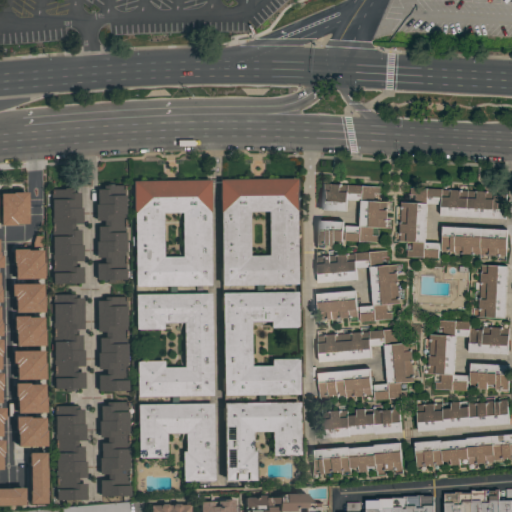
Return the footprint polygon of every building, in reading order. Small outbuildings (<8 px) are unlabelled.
[(295,179),(295,285),(261,285),(261,289),(255,289),(255,285),(220,285),(220,213),(218,213),(218,179),(295,179)] [(175,286),(175,291),(168,291),(168,286),(134,286),(133,246),(131,246),(131,237),(133,237),(133,214),(132,214),(132,181),(208,180),(210,286),(175,286)] [(113,280),(113,283),(106,283),(106,280),(94,280),(94,264),(101,264),(101,258),(94,258),(94,242),(96,242),(96,227),(100,227),(100,221),(93,221),(93,204),(95,204),(95,189),(101,189),(101,186),(104,186),(104,185),(111,184),(111,186),(124,185),(124,227),(128,227),(128,240),(124,240),(125,280),(113,280)] [(320,210),(321,184),(379,187),(379,194),(374,193),(373,202),(386,202),(385,228),(377,228),(376,243),(344,241),(345,226),(359,227),(360,201),(346,200),(346,212),(320,210)] [(51,240),(47,240),(47,233),(51,233),(50,190),(62,190),(62,188),(68,188),(68,189),(76,189),(76,193),(78,193),(78,208),(80,208),(81,224),(72,224),(72,230),(79,230),(79,245),(81,245),(81,261),(73,262),(73,267),(81,267),(81,284),(51,284),(51,240)] [(440,216),(441,205),(427,204),(425,242),(439,243),(438,259),(406,257),(406,250),(411,251),(412,242),(398,241),(401,202),(409,203),(410,188),(506,194),(505,220),(440,216)] [(25,224),(13,224),(13,225),(0,225),(0,193),(10,193),(10,192),(24,192),(25,224)] [(343,222),(341,246),(333,245),(333,247),(328,247),(328,245),(324,245),(324,248),(315,248),(317,221),(343,222)] [(507,230),(505,256),(454,253),(454,252),(441,251),(442,226),(507,230)] [(39,250),(39,263),(41,263),(41,279),(12,279),(12,266),(11,266),(11,262),(10,262),(10,249),(24,249),(24,250),(39,250)] [(318,283),(316,257),(354,254),(354,253),(369,252),(369,253),(386,251),(387,258),(381,258),(382,266),(395,265),(398,305),(386,306),(386,313),(391,313),(392,319),(360,322),(359,307),(373,306),(370,267),(355,268),(356,280),(318,283)] [(504,319),(478,317),(481,265),(507,267),(504,319)] [(13,312),(13,299),(12,299),(12,295),(9,295),(9,285),(40,284),(40,296),(41,296),(41,312),(13,312)] [(355,291),(357,317),(318,320),(316,294),(355,291)] [(222,395),(221,293),(295,292),(295,327),(269,328),(269,321),(249,321),(249,365),(270,365),(270,359),(297,359),(297,395),(222,395)] [(176,397),(176,401),(170,401),(170,396),(136,397),(135,361),(163,361),(163,368),(183,367),(182,323),(162,323),(162,329),(135,330),(134,295),(209,294),(211,396),(176,397)] [(74,295),(74,298),(82,298),(82,329),(74,329),(74,335),(80,335),(81,350),(83,350),(83,366),(75,366),(75,372),(83,372),(83,389),(71,389),(71,392),(64,392),(64,389),(53,389),(52,295),(74,295)] [(96,391),(96,375),(102,375),(102,369),(96,369),(96,353),(98,353),(97,338),(102,338),(102,332),(95,332),(95,301),(103,301),(103,297),(125,297),(126,391),(96,391)] [(13,346),(13,333),(12,333),(12,329),(11,329),(11,316),(25,316),(25,317),(40,317),(40,330),(41,330),(42,345),(13,346)] [(468,353),(469,337),(455,336),(453,375),(467,376),(466,391),(435,389),(435,382),(440,383),(440,375),(427,374),(429,335),(442,336),(442,328),(435,327),(435,320),(481,323),(480,327),(509,328),(507,355),(468,353)] [(319,363),(317,336),(368,332),(368,331),(383,330),(383,331),(395,330),(396,344),(409,343),(413,383),(400,384),(400,391),(405,391),(406,398),(374,401),(373,385),(387,384),(384,345),(370,347),(371,358),(319,363)] [(14,379),(14,366),(13,366),(13,362),(10,362),(10,351),(41,350),(41,363),(42,363),(42,379),(14,379)] [(509,366),(508,390),(495,389),(495,385),(487,385),(487,390),(477,390),(478,384),(469,383),(470,364),(509,366)] [(369,369),(371,395),(345,397),(345,396),(319,398),(317,373),(369,369)] [(15,413),(14,400),(13,400),(13,396),(12,396),(12,383),(26,383),(26,384),(41,384),(42,397),(43,412),(15,413)] [(470,427),(469,426),(443,428),(444,430),(418,432),(416,405),(442,403),(442,410),(451,409),(450,403),(459,402),(460,408),(468,408),(467,400),(476,400),(476,402),(507,400),(509,424),(470,427)] [(98,497),(98,480),(104,480),(104,474),(97,474),(97,458),(99,458),(99,443),(103,443),(103,438),(97,438),(97,421),(99,421),(99,406),(103,406),(103,402),(127,402),(128,496),(98,497)] [(298,455),(270,456),(270,432),(250,432),(251,450),(254,450),(255,480),(223,481),(222,403),(297,402),(298,455)] [(212,481),(181,481),(181,452),(184,452),(184,433),(165,433),(165,458),(137,458),(136,405),(211,404),(212,481)] [(75,406),(75,409),(82,409),(82,424),(84,424),(84,441),(76,441),(76,447),(82,447),(82,462),(84,462),(84,478),(76,478),(76,484),(85,484),(85,500),(55,500),(54,406),(75,406)] [(375,434),(349,435),(349,437),(323,439),(321,412),(365,409),(365,415),(373,415),(373,410),(379,410),(379,412),(390,411),(390,409),(399,408),(401,433),(375,434)] [(43,446),(15,446),(15,433),(14,433),(14,430),(13,430),(13,416),(28,416),(28,418),(42,418),(42,430),(43,430),(43,446)] [(440,441),(440,442),(466,440),(466,439),(511,434),(511,458),(494,460),(494,462),(486,463),(486,464),(477,465),(477,464),(468,464),(468,459),(459,460),(460,465),(451,466),(450,461),(442,461),(442,465),(416,467),(414,443),(440,441)] [(400,443),(402,469),(393,470),(393,471),(384,472),(384,470),(376,471),(376,466),(367,467),(367,472),(358,473),(358,468),(349,468),(350,471),(311,475),(309,451),(347,448),(348,449),(374,447),(374,445),(400,443)] [(43,453),(44,504),(26,505),(25,454),(43,453)] [(0,505),(0,488),(21,488),(21,505),(0,505)] [(511,511),(444,511),(444,493),(455,493),(455,492),(460,492),(460,493),(471,493),(471,490),(474,490),(474,492),(482,492),(482,490),(488,490),(488,491),(495,491),(495,490),(498,490),(499,502),(506,502),(505,489),(511,489),(511,511)] [(322,503),(322,511),(303,511),(303,508),(293,508),(293,511),(277,511),(244,511),(244,504),(243,504),(243,499),(244,499),(244,497),(257,497),(257,496),(264,495),(264,497),(277,497),(280,494),(304,493),(313,503),(322,503)] [(346,511),(346,503),(359,503),(359,511),(365,511),(365,500),(376,500),(376,499),(389,499),(389,498),(403,498),(403,497),(416,497),(416,496),(423,496),(423,497),(433,497),(433,511),(346,511)] [(195,511),(195,501),(220,500),(220,511),(195,511)] [(60,511),(60,508),(127,502),(128,511),(60,511)]
